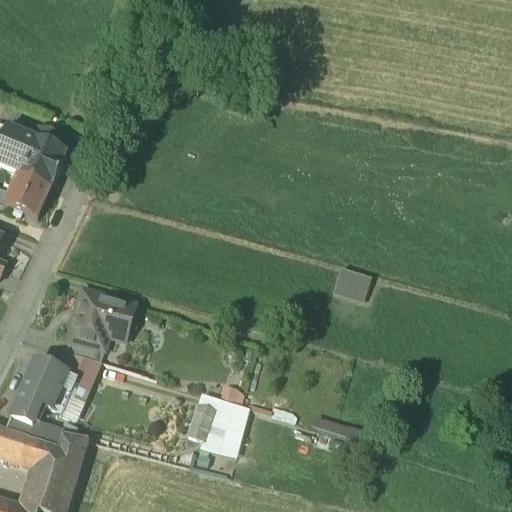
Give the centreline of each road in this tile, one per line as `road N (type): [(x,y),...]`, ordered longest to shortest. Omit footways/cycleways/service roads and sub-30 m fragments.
road 1 (residential): [(0,357),(105,140)]
road 2 (track): [(105,140),(152,0)]
